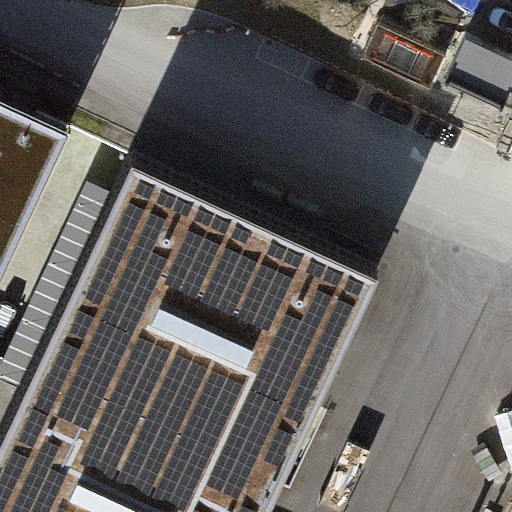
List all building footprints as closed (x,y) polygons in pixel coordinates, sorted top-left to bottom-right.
[(504,0),(461,0),(500,13),(504,0)] [(434,61),(511,92),(511,49),(449,25),(434,61)] [(0,264),(67,123),(0,91),(0,264)] [(21,391),(264,506),(373,261),(127,147),(21,391)] [(0,511),(260,511),(264,506),(21,391),(0,436),(0,511)]
